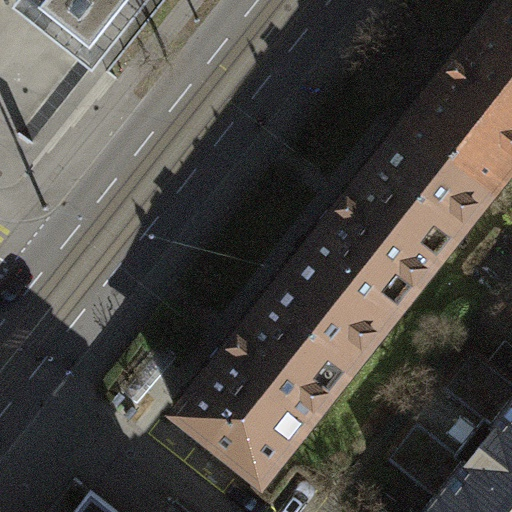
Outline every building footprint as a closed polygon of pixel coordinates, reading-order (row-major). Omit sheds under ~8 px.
[(30,0),(90,47),(128,0),(30,0)] [(511,10),(499,0),(395,132),(473,197),(480,188),(491,189),(501,175),(499,165),(511,148),(511,10)] [(511,0),(499,0),(511,10),(511,0)] [(473,197),(395,132),(283,271),(325,307),(338,290),(375,322),(380,316),(390,316),(398,304),(399,290),(431,252),(441,251),(450,240),(449,228),(473,197)] [(325,307),(283,271),(172,411),(253,475),(282,438),(292,438),(302,425),(300,414),(328,379),(339,379),(348,367),(348,357),(375,322),(338,290),(325,307)] [(511,511),(511,399),(493,424),(483,416),(453,455),(460,460),(419,511),(511,511)] [(116,511),(87,490),(69,511),(116,511)]
